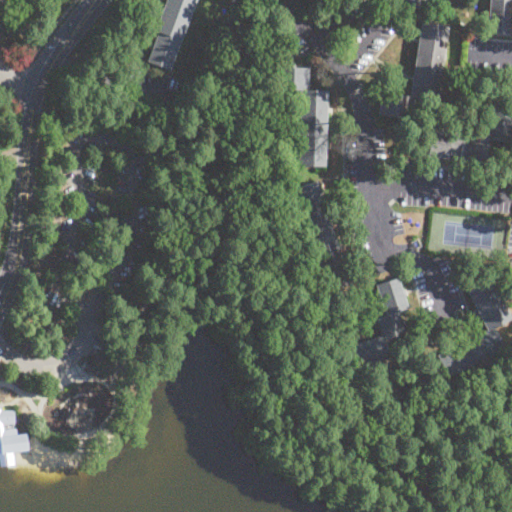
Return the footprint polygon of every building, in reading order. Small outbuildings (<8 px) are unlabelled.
[(195,0),(169,69),(147,60),(158,32),(154,31),(166,0),(195,0)] [(426,0),(425,8),(392,3),(392,0),(426,0)] [(511,0),(511,17),(511,34),(486,32),(489,0),(511,0)] [(449,25),(447,42),(443,41),(442,48),(446,48),(441,77),(438,77),(437,84),(440,84),(438,102),(416,98),(412,120),(379,114),(382,91),(410,95),(421,21),(449,25)] [(326,165),(298,164),(299,90),(275,90),(276,65),(310,66),(309,89),(327,89),(326,165)] [(511,141),(489,138),(487,158),(481,157),(481,161),(458,159),(458,154),(450,153),(449,159),(428,156),(429,152),(422,151),(425,127),(488,134),(491,107),(509,109),(511,78),(511,141)] [(351,284),(329,291),(296,187),(318,181),(351,284)] [(389,359),(359,367),(353,344),(382,336),(377,317),(384,315),(376,284),(400,278),(408,308),(398,311),(404,332),(383,338),(389,359)] [(504,348),(446,376),(437,355),(488,331),(469,292),(494,280),(511,319),(494,327),(504,348)] [(146,356),(142,358),(138,347),(142,345),(146,356)] [(0,407),(1,407),(1,409),(14,408),(15,422),(3,422),(3,428),(16,427),(16,433),(26,432),(28,449),(12,451),(14,463),(0,463),(0,407)]
